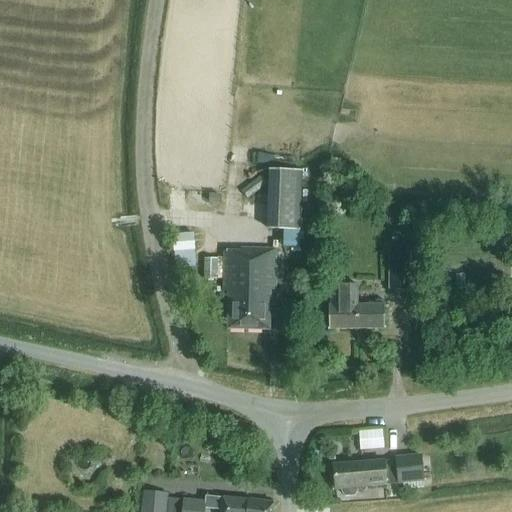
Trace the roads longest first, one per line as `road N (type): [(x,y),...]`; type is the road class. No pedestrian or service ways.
road 1 (unclassified): [(183,384),(181,342),(147,204),(142,124),(157,0)]
road 2 (tertiary): [(287,416),(511,391)]
road 3 (tertiary): [(183,384),(0,344)]
